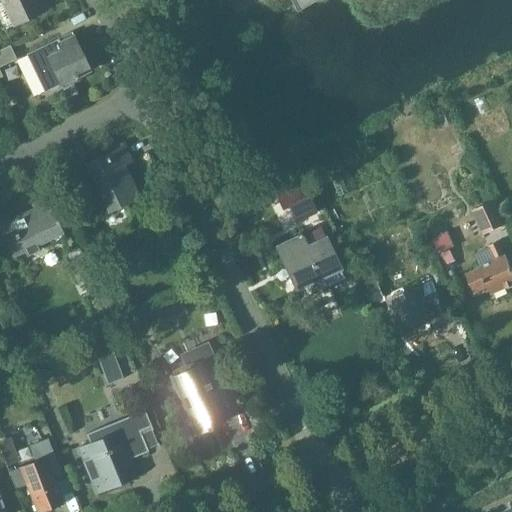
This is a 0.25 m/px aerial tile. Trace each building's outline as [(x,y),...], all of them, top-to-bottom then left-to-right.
[(0,0),(0,3),(11,27),(47,11),(41,0),(0,0)] [(58,40),(27,54),(46,93),(65,83),(89,72),(73,38),(60,44),(58,40)] [(0,51),(0,79),(2,78),(0,73),(0,68),(16,61),(9,47),(0,51)] [(132,162),(125,149),(125,147),(87,165),(109,212),(140,198),(124,166),(132,162)] [(315,161),(308,164),(312,172),(313,173),(319,170),(319,169),(315,161)] [(296,188),(276,197),(282,211),(288,208),(295,222),(315,213),(307,197),(301,200),(296,188)] [(0,220),(0,233),(13,259),(63,235),(46,198),(33,204),(35,209),(11,221),(8,216),(0,220)] [(471,211),(482,235),(507,223),(496,200),(471,211)] [(303,236),(276,249),(282,261),(296,291),(301,289),(321,280),(326,289),(345,280),(341,270),(342,270),(326,237),(325,238),(320,228),(303,236)] [(443,234),(432,238),(439,254),(450,250),(454,248),(447,232),(443,234)] [(511,285),(511,268),(506,255),(500,242),(488,248),(493,261),(479,268),(479,269),(466,275),(474,294),(489,288),(492,295),(511,285)] [(355,244),(346,248),(350,257),(360,252),(355,244)] [(64,255),(77,283),(93,276),(80,248),(64,255)] [(440,272),(432,275),(438,287),(446,283),(440,272)] [(353,278),(346,281),(352,294),(360,290),(353,278)] [(370,302),(383,296),(375,279),(362,285),(370,302)] [(393,317),(398,315),(405,331),(430,319),(428,314),(443,307),(431,281),(386,302),(393,317)] [(157,310),(162,322),(172,318),(166,306),(157,310)] [(109,321),(98,326),(102,337),(114,331),(109,321)] [(188,370),(171,378),(197,435),(206,430),(207,432),(211,430),(210,428),(224,422),(210,389),(224,383),(207,346),(182,357),(188,370)] [(112,352),(97,358),(103,373),(119,367),(112,352)] [(7,363),(0,365),(0,374),(10,371),(7,363)] [(77,450),(96,496),(137,479),(130,460),(148,453),(141,436),(153,431),(145,411),(86,435),(90,445),(77,450)] [(0,441),(0,452),(5,465),(16,461),(8,439),(0,441)] [(28,446),(35,463),(9,474),(15,488),(27,484),(37,511),(51,511),(51,509),(63,505),(53,478),(61,475),(47,439),(28,446)]
